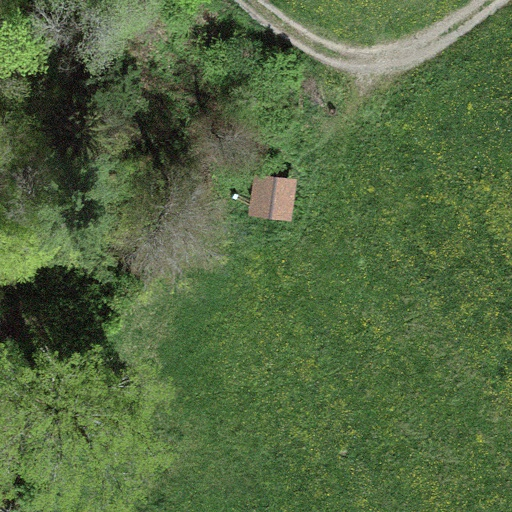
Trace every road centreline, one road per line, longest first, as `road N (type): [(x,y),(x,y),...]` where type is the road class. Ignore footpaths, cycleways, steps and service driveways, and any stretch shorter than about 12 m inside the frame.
road 1 (track): [(303,41),(135,237),(47,511)]
road 2 (track): [(487,0),(409,53),(358,61),(303,41),(245,0)]
